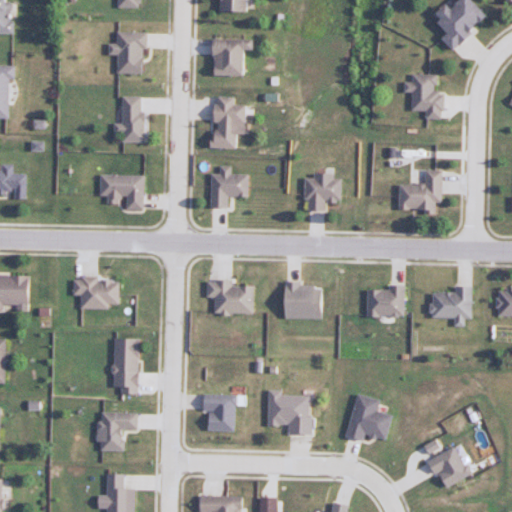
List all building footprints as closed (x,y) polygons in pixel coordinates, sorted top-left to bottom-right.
[(0,0),(0,33),(17,34),(16,0),(0,0)] [(256,0),(222,0),(222,10),(256,12),(256,0)] [(447,50),(482,16),(465,0),(452,0),(445,8),(440,3),(428,15),(444,32),(436,39),(447,50)] [(151,31),(122,31),(121,74),(151,74),(151,31)] [(253,76),(253,50),(263,50),(263,38),(219,39),(219,76),(253,76)] [(0,118),(14,119),(14,65),(0,65),(0,118)] [(434,75),(409,75),(409,84),(403,84),(402,92),(409,92),(409,112),(423,112),(423,119),(440,119),(440,92),(434,92),(434,75)] [(149,143),(149,96),(123,96),(124,133),(126,133),(126,143),(149,143)] [(253,135),(254,106),(242,105),(243,97),(214,96),(213,148),(246,149),(247,135),(253,135)] [(0,161),(0,196),(30,197),(31,173),(19,173),(19,162),(0,161)] [(234,208),(234,196),(254,196),(254,174),(236,174),(236,166),(225,166),(225,173),(214,173),(214,208),(234,208)] [(439,171),(421,171),(421,186),(397,185),(396,211),(433,212),(433,204),(438,204),(439,171)] [(332,211),(332,201),(347,201),(347,174),(310,174),(310,211),(332,211)] [(103,197),(111,197),(111,204),(131,204),(131,209),(150,209),(150,175),(103,175),(103,197)] [(0,275),(0,309),(35,310),(36,276),(0,275)] [(83,308),(124,309),(125,278),(76,277),(75,297),(84,297),(83,308)] [(258,314),(259,283),(211,281),(211,299),(218,299),(217,312),(258,314)] [(288,283),(288,319),(329,319),(329,283),(288,283)] [(428,317),(451,318),(451,325),(466,325),(467,285),(451,285),(451,292),(428,291),(428,317)] [(401,287),(364,287),(364,316),(401,316),(401,287)] [(511,288),(494,288),(494,316),(511,315),(511,288)] [(10,339),(0,338),(0,382),(10,383),(10,339)] [(117,392),(145,392),(144,338),(117,339),(117,392)] [(315,431),(315,393),(272,393),(271,430),(315,431)] [(377,399),(353,393),(344,433),(382,442),(388,414),(374,411),(377,399)] [(210,431),(243,431),(243,395),(210,395),(210,431)] [(103,452),(130,452),(130,430),(144,430),(144,413),(103,413),(103,452)] [(468,472),(450,445),(424,462),(441,489),(468,472)] [(140,511),(140,488),(128,488),(129,474),(110,474),(110,494),(102,494),(102,511),(140,511)] [(246,511),(247,496),(203,495),(202,511),(246,511)] [(342,511),(344,505),(329,502),(327,511),(307,511),(306,511),(342,511)]
